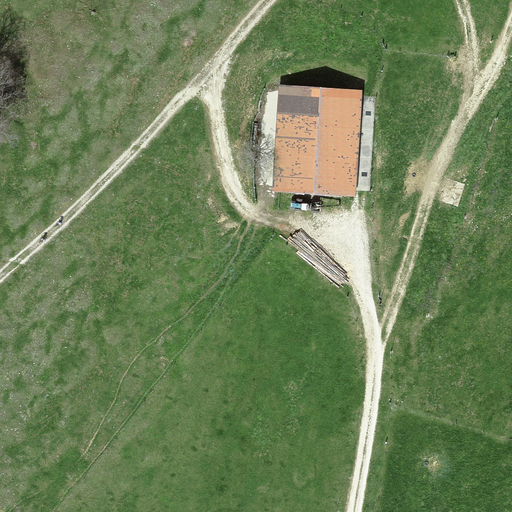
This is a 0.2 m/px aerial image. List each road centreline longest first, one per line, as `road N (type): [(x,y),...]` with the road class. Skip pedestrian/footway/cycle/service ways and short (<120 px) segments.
road 1 (track): [(0,272),(206,74)]
road 2 (track): [(206,74),(226,171),(244,203),(327,243),(360,280)]
road 3 (track): [(467,107),(432,185),(376,357)]
road 4 (track): [(356,202),(360,280),(376,357)]
road 5 (track): [(376,357),(354,511)]
